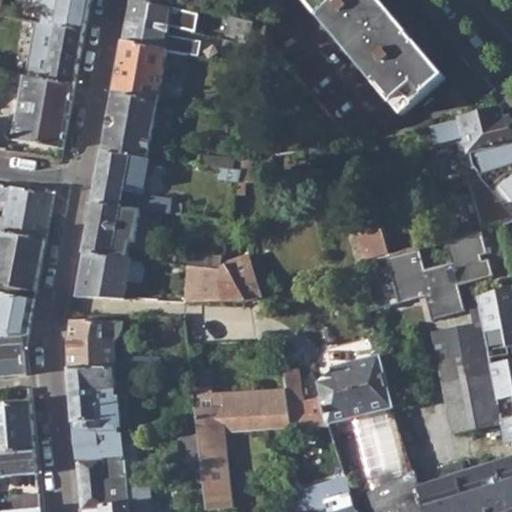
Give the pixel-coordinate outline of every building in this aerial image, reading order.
[(57,27),(84,32),(90,0),(62,0),(60,10),(44,7),(41,24),(57,27)] [(132,0),(128,22),(170,30),(170,27),(174,8),(144,0),(132,0)] [(211,12),(218,13),(219,3),(209,0),(190,0),(190,6),(211,12)] [(302,0),(401,116),(446,79),(377,0),(302,0)] [(209,18),(211,12),(190,6),(187,18),(203,22),(204,17),(209,18)] [(230,37),(264,43),(267,25),(233,17),(230,37)] [(169,36),(170,30),(128,22),(124,43),(169,52),(188,56),(201,58),(204,43),(169,36)] [(0,72),(5,73),(74,87),(84,32),(57,27),(50,65),(21,60),(20,67),(0,63),(0,72)] [(114,94),(160,103),(164,82),(183,86),(188,56),(169,52),(124,43),(114,94)] [(241,118),(251,121),(259,69),(249,68),(241,118)] [(74,87),(5,73),(3,85),(21,89),(13,140),(63,145),(74,87)] [(131,156),(150,160),(160,103),(114,94),(104,151),(131,156)] [(496,177),(501,176),(511,172),(511,123),(511,121),(505,122),(503,109),(429,129),(434,146),(465,138),(475,168),(485,181),(496,177)] [(93,206),(121,209),(125,192),(131,156),(104,151),(93,206)] [(266,159),(244,162),(241,172),(240,182),(261,185),(266,159)] [(216,169),(234,171),(235,163),(217,161),(216,169)] [(496,177),(510,227),(511,226),(511,172),(501,176),(496,177)] [(0,185),(0,200),(7,202),(4,219),(0,218),(0,233),(2,234),(45,241),(54,195),(0,185)] [(139,194),(125,192),(121,209),(152,215),(171,217),(172,208),(139,203),(139,194)] [(151,224),(152,215),(121,209),(93,206),(85,254),(111,258),(127,261),(134,221),(151,224)] [(379,212),(391,258),(417,251),(411,234),(406,236),(397,207),(379,212)] [(353,219),(365,265),(372,263),(391,258),(379,212),(353,219)] [(511,226),(510,227),(497,229),(503,246),(511,243),(511,226)] [(0,242),(0,285),(36,292),(45,241),(2,234),(0,242)] [(428,304),(433,324),(467,314),(460,289),(495,279),(490,261),(483,263),(482,259),(489,257),(483,235),(388,260),(401,307),(426,299),(434,298),(435,303),(428,304)] [(76,299),(104,301),(124,302),(131,261),(127,261),(111,258),(85,254),(76,299)] [(192,257),(190,270),(222,275),(225,261),(192,257)] [(227,283),(245,304),(260,297),(243,264),(222,275),(227,283)] [(188,304),(223,305),(219,286),(227,283),(222,275),(190,270),(188,270),(188,304)] [(219,286),(223,305),(245,304),(227,283),(219,286)] [(503,427),(506,447),(511,445),(511,292),(480,302),(485,331),(503,427)] [(0,337),(28,336),(34,300),(1,295),(0,300),(0,337)] [(70,370),(115,372),(117,372),(116,342),(123,335),(125,324),(116,323),(72,323),(68,343),(70,370)] [(503,427),(485,331),(435,340),(455,436),(503,427)] [(0,377),(25,376),(22,348),(26,348),(28,336),(0,337),(0,377)] [(295,429),(330,426),(395,410),(381,359),(334,372),(340,395),(322,400),(325,409),(293,418),(295,429)] [(119,432),(119,429),(122,429),(120,398),(117,398),(115,372),(70,370),(73,432),(100,432),(119,432)] [(289,394),(291,408),(306,406),(301,371),(286,374),(289,394)] [(291,408),(289,394),(213,398),(213,389),(194,389),(199,432),(204,483),(207,511),(232,508),(221,434),(295,429),(293,418),(291,408)] [(0,454),(35,451),(30,404),(0,407),(0,454)] [(130,507),(127,489),(123,432),(119,432),(100,432),(73,432),(81,511),(130,507)] [(186,433),(191,484),(204,483),(199,432),(186,433)] [(409,432),(403,434),(406,445),(412,443),(409,432)] [(0,454),(0,478),(37,475),(35,451),(0,454)] [(421,489),(427,511),(511,511),(511,460),(466,475),(462,464),(442,471),(440,478),(442,482),(421,489)] [(400,511),(427,511),(421,489),(417,476),(370,496),(376,511),(388,511),(399,507),(400,511)] [(81,511),(153,511),(151,487),(127,489),(130,507),(81,511)] [(12,497),(13,511),(21,511),(40,510),(38,495),(12,497)] [(357,511),(352,497),(326,507),(327,511),(357,511)]
